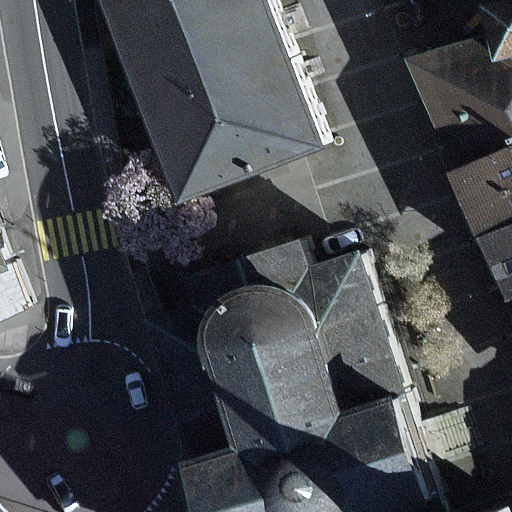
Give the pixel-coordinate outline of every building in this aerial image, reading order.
[(286,25),(276,0),(106,0),(181,194),(329,138),(304,71),(286,25)] [(502,27),(424,51),(468,169),(511,152),(511,0),(495,0),(500,20),(502,27)] [(511,152),(468,169),(492,232),(511,224),(511,152)] [(511,285),(511,224),(492,232),(511,285)] [(506,511),(447,511),(443,498),(411,391),(368,251),(320,265),(312,239),(199,273),(207,300),(156,316),(198,455),(215,511),(509,511),(506,511)] [(0,248),(0,317),(26,306),(7,269),(0,248)]
